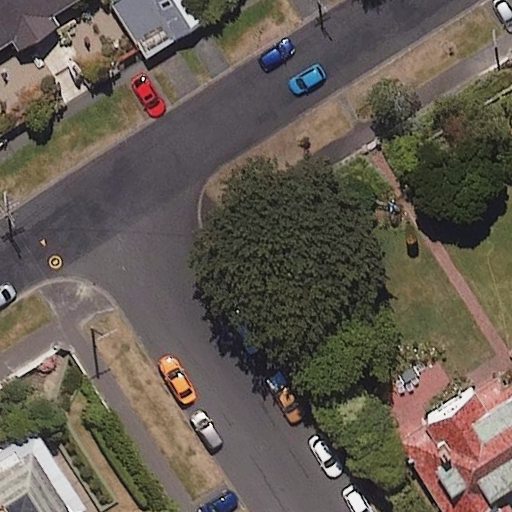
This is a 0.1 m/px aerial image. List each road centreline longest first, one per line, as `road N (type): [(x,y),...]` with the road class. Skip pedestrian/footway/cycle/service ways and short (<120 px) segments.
road 1 (residential): [(306,511),(104,197)]
road 2 (residential): [(104,197),(414,0)]
road 3 (residential): [(0,261),(104,197)]
